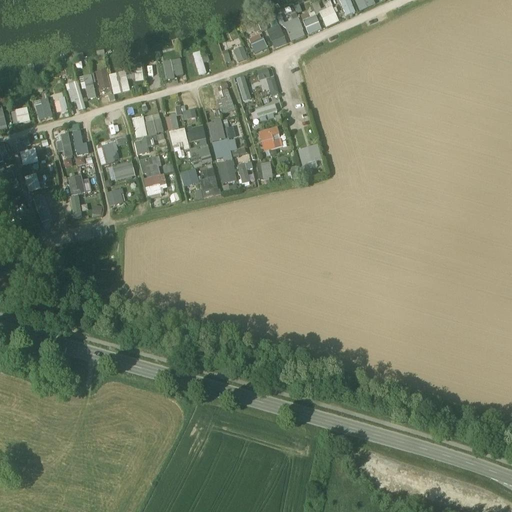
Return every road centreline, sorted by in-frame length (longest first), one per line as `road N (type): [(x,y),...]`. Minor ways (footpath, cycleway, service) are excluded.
road 1 (primary): [(511,480),(0,331)]
road 2 (residential): [(226,74),(258,190),(184,208)]
road 3 (residential): [(408,0),(281,53)]
road 4 (residential): [(59,238),(40,243),(8,136)]
